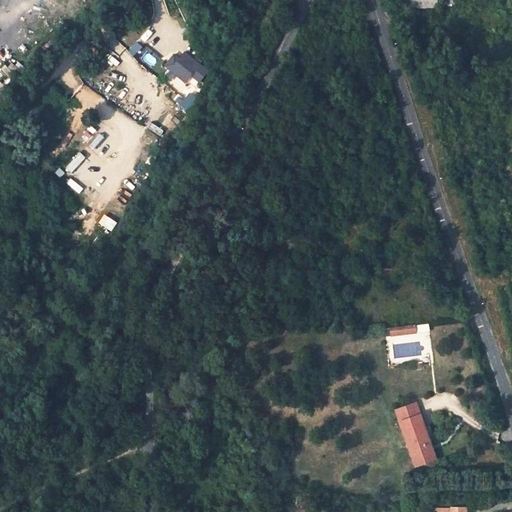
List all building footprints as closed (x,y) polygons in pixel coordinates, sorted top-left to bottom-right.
[(193,76),(200,82),(210,71),(188,51),(171,70),(186,83),(193,76)] [(74,173),(88,157),(81,151),(68,168),(74,173)] [(112,231),(117,222),(105,215),(100,224),(112,231)] [(394,338),(420,334),(419,326),(393,330),(394,338)] [(421,416),(417,404),(397,412),(401,423),(421,416)] [(438,460),(421,416),(401,423),(418,467),(438,460)]
